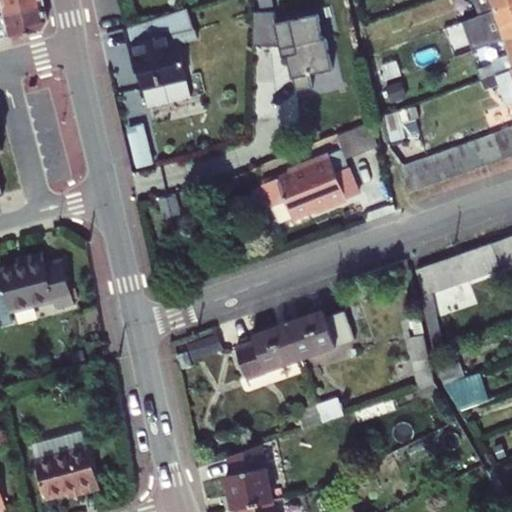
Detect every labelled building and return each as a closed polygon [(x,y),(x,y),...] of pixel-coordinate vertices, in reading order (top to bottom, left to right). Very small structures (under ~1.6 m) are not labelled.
[(57,0),(0,14),(0,16),(4,36),(55,27),(61,18),(57,0)] [(0,0),(0,14),(57,0),(56,0),(0,0)] [(511,0),(489,0),(492,10),(511,2),(511,0)] [(497,23),(503,41),(511,37),(511,2),(492,10),(473,17),(458,22),(461,30),(475,25),(477,30),(497,23)] [(454,12),(458,22),(473,17),(469,6),(454,12)] [(274,14),(253,14),(253,48),(280,49),(283,58),(287,57),(292,79),(293,79),(296,94),(313,90),(309,76),(333,70),(326,39),(323,40),(317,15),(276,24),(274,14)] [(183,41),(178,15),(138,28),(144,59),(147,59),(153,87),(197,76),(189,40),(183,41)] [(478,82),(511,69),(511,37),(503,41),(508,55),(488,62),(490,66),(475,71),(478,82)] [(511,104),(511,69),(478,82),(482,92),(498,86),(506,107),(511,104)] [(416,129),(411,105),(397,109),(402,134),(416,129)] [(133,124),(139,163),(155,161),(150,121),(133,124)] [(511,125),(503,129),(511,154),(511,125)] [(511,154),(503,129),(490,133),(499,160),(511,155),(511,154)] [(490,133),(477,138),(486,165),(499,160),(490,133)] [(477,138),(463,143),(473,170),(486,165),(477,138)] [(473,170),(463,143),(450,147),(459,174),(473,170)] [(450,147),(437,152),(446,179),(459,174),(450,147)] [(431,154),(425,156),(434,183),(446,179),(437,152),(431,154)] [(344,199),(345,203),(373,193),(363,166),(351,170),(345,153),(304,168),(304,169),(278,179),(285,200),(299,195),(305,213),(327,205),(344,199)] [(425,156),(413,161),(422,187),(434,183),(425,156)] [(409,192),(422,187),(413,161),(400,165),(409,192)] [(344,199),(327,205),(329,208),(345,203),(344,199)] [(511,266),(511,235),(501,240),(511,267),(511,266)] [(501,240),(487,245),(496,272),(511,267),(501,240)] [(496,272),(487,245),(472,250),(481,277),(496,272)] [(27,256),(28,262),(29,266),(55,259),(52,250),(27,256)] [(481,277),(472,250),(458,255),(468,282),(481,277)] [(451,287),(468,282),(458,255),(442,261),(451,287)] [(55,262),(55,259),(29,266),(28,262),(8,267),(13,286),(0,289),(0,291),(6,315),(11,321),(21,319),(18,309),(66,297),(67,305),(83,301),(72,258),(55,262)] [(451,287),(442,261),(428,266),(434,294),(451,287)] [(335,307),(299,319),(311,355),(366,335),(356,307),(338,313),(335,307)] [(256,374),(311,355),(299,319),(261,331),(264,339),(246,345),(256,374)] [(426,387),(446,379),(434,327),(414,333),(426,387)] [(329,403),(335,420),(356,412),(351,400),(345,396),(329,403)] [(91,426),(38,439),(43,459),(96,446),(91,426)] [(284,492),(272,438),(239,448),(243,468),(236,470),(243,501),(250,499),(284,492)] [(52,496),(76,490),(105,483),(96,446),(43,459),(52,496)] [(0,511),(14,508),(2,459),(0,459),(0,511)] [(106,488),(105,483),(76,490),(77,495),(106,488)] [(288,511),(284,492),(250,499),(252,511),(288,511)]
